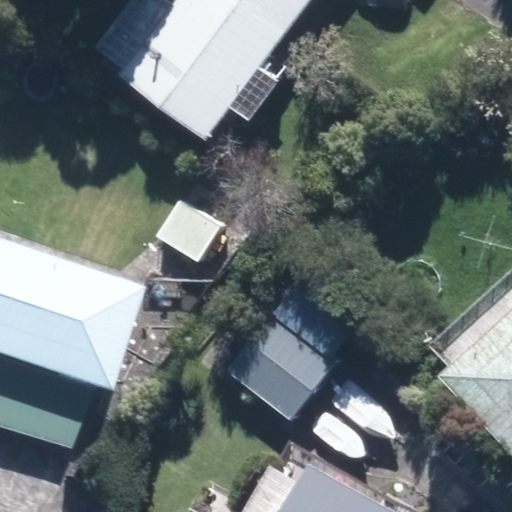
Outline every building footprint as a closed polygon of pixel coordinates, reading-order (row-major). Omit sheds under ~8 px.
[(173,0),(118,74),(210,141),(314,0),(173,0)] [(266,228),(200,183),(165,234),(230,280),(266,228)] [(133,279),(0,235),(0,351),(99,384),(133,279)] [(280,306),(237,364),(304,414),(348,356),(280,306)] [(511,315),(462,362),(511,416),(511,315)] [(430,511),(331,453),(295,511),(430,511)]
